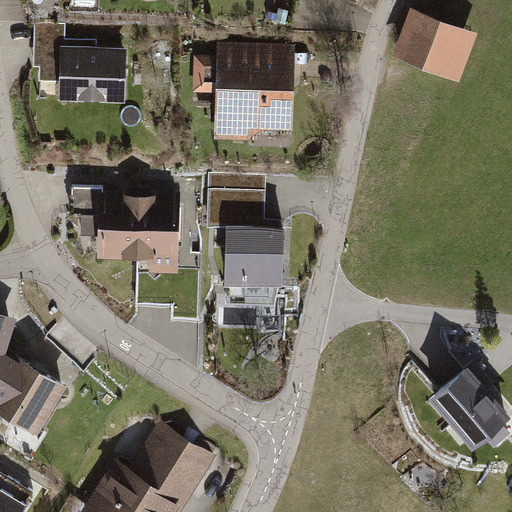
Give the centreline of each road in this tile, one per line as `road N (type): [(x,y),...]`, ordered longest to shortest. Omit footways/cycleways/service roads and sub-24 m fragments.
road 1 (residential): [(284,438),(393,0)]
road 2 (residential): [(44,255),(103,321),(284,438)]
road 3 (track): [(319,303),(511,323)]
road 4 (residential): [(0,120),(16,194),(44,255)]
